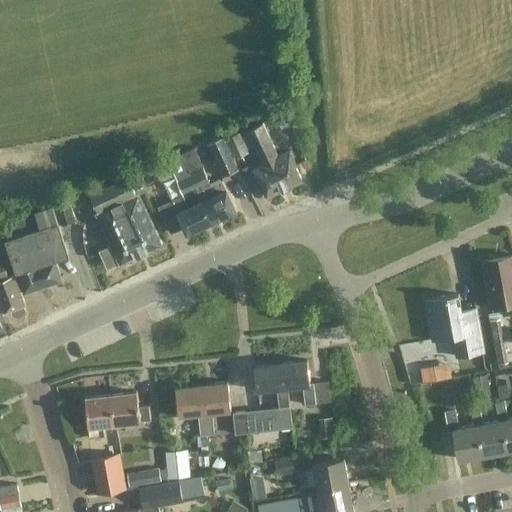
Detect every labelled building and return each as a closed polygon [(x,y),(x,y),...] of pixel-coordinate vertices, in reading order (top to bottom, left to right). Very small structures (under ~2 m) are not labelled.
[(289,150),(277,156),(262,123),(240,133),(239,132),(226,138),(235,158),(248,152),(246,148),(253,145),(261,164),(251,168),(257,180),(259,179),(266,196),(301,180),(294,166),(296,166),(289,150)] [(207,144),(222,176),(238,168),(222,136),(207,144)] [(149,194),(170,183),(160,165),(140,175),(149,194)] [(202,168),(189,173),(211,221),(236,210),(226,189),(222,180),(218,178),(208,182),(202,168)] [(211,221),(189,173),(176,179),(188,206),(184,209),(177,212),(186,232),(211,221)] [(136,194),(127,176),(89,194),(97,213),(96,213),(111,247),(100,252),(107,267),(118,261),(119,264),(162,244),(138,193),(136,194)] [(52,207),(58,225),(76,219),(69,200),(52,207)] [(68,254),(58,225),(52,207),(0,224),(0,225),(24,293),(61,280),(54,259),(68,254)] [(511,302),(511,255),(482,261),(490,307),(511,302)] [(0,304),(3,312),(9,309),(11,315),(15,317),(22,314),(24,310),(22,305),(24,304),(7,258),(0,260),(0,304)] [(476,308),(461,310),(458,293),(425,299),(432,340),(453,337),(456,357),(483,352),(476,308)] [(489,319),(497,362),(507,361),(499,317),(489,319)] [(306,359),(280,362),(283,386),(287,386),(287,387),(302,385),(304,405),(315,404),(312,382),(309,383),(306,359)] [(243,411),(245,433),(291,428),(287,387),(287,386),(283,386),(280,362),(253,365),(256,390),(276,388),(278,407),(243,411)] [(423,381),(451,377),(449,362),(420,366),(423,381)] [(491,395),(486,374),(472,377),(476,398),(491,395)] [(201,385),(206,434),(214,434),(211,412),(230,410),(227,382),(201,385)] [(497,385),(500,398),(509,396),(507,383),(497,385)] [(206,434),(201,385),(175,388),(178,415),(197,413),(199,435),(206,434)] [(136,391),(111,394),(115,422),(150,419),(149,404),(137,405),(136,391)] [(115,422),(111,394),(85,397),(88,436),(103,435),(102,423),(115,422)] [(495,402),(498,420),(503,420),(508,450),(511,449),(511,417),(507,419),(504,401),(495,402)] [(470,407),(473,425),(478,424),(483,454),(508,450),(503,420),(498,420),(482,423),(479,405),(470,407)] [(458,459),(483,454),(478,424),(473,425),(457,428),(454,410),(445,412),(448,430),(452,430),(458,459)] [(245,433),(243,411),(232,413),(234,434),(245,433)] [(318,418),(320,438),(334,436),(332,416),(318,418)] [(189,474),(187,450),(166,452),(169,476),(189,474)] [(134,472),(122,474),(119,455),(95,460),(101,492),(137,485),(134,472)] [(212,465),(221,470),(226,462),(216,457),(212,465)] [(291,458),(275,461),(277,474),(294,471),(291,458)] [(318,489),(348,483),(344,458),(314,463),(317,484),(300,488),(301,497),(319,494),(318,489)] [(159,467),(142,470),(144,482),(161,480),(159,467)] [(179,480),(182,498),(204,494),(201,475),(179,480)] [(159,511),(158,506),(183,502),(182,498),(179,480),(138,487),(142,509),(123,511),(159,511)] [(353,511),(353,508),(348,483),(318,489),(319,494),(322,509),(305,511),(353,511)] [(0,487),(0,509),(0,510),(20,506),(16,484),(0,487)] [(251,491),(253,500),(266,498),(264,489),(251,491)] [(319,494),(301,497),(258,504),(259,511),(305,511),(322,509),(319,494)] [(245,511),(248,508),(232,499),(225,511),(245,511)]
